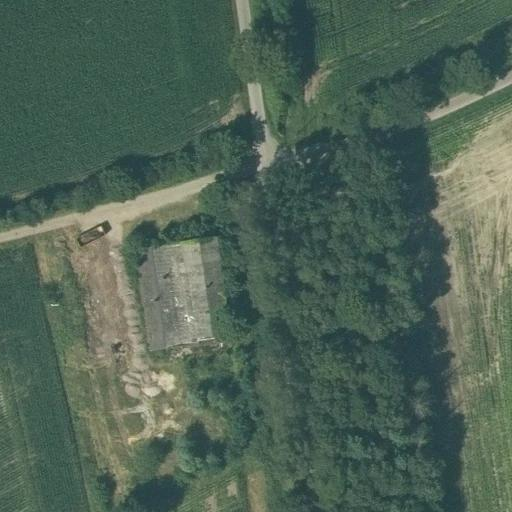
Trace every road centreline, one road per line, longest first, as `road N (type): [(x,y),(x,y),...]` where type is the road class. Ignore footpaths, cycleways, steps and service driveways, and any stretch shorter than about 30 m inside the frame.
road 1 (unclassified): [(261,160),(313,511)]
road 2 (track): [(261,160),(0,238)]
road 3 (unclassified): [(511,67),(261,160)]
road 4 (unclassified): [(241,0),(261,160)]
